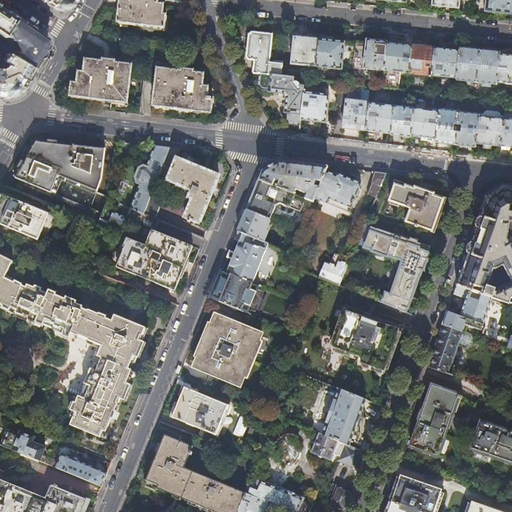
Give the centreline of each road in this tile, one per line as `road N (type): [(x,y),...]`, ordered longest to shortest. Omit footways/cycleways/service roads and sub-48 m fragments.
road 1 (residential): [(249,143),(107,511)]
road 2 (residential): [(479,170),(361,511)]
road 3 (residential): [(511,32),(202,2)]
road 4 (residential): [(249,143),(479,170)]
road 5 (residential): [(22,114),(249,143)]
road 6 (residential): [(202,2),(250,126),(249,143)]
